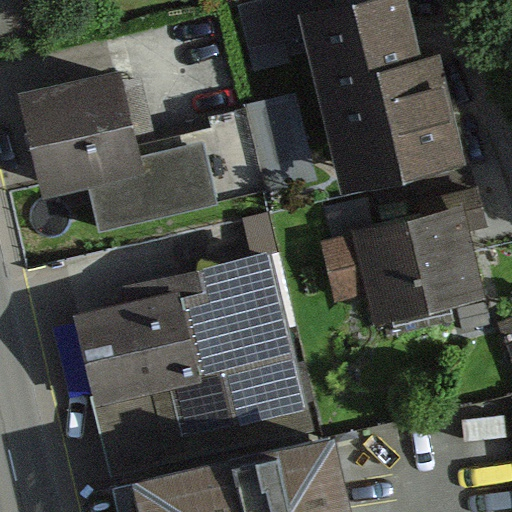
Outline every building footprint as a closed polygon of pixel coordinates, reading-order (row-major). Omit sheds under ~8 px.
[(290,0),(249,0),(240,2),(256,63),(303,51),(290,0)] [(411,0),(302,0),(343,172),(464,143),(436,28),(419,32),(411,0)] [(118,56),(17,80),(41,178),(85,168),(98,221),(258,183),(239,103),(200,112),(202,121),(178,127),(181,140),(136,151),(131,129),(148,125),(136,76),(124,79),(118,56)] [(295,88),(249,99),(268,175),(314,163),(295,88)] [(447,199),(323,233),(339,292),(371,284),(379,315),(487,287),(471,229),(487,225),(475,180),(444,188),(447,199)] [(74,293),(114,451),(315,401),(272,230),(124,267),(127,280),(74,293)] [(511,309),(494,317),(511,362),(511,309)] [(128,450),(142,511),(360,511),(334,401),(128,450)]
